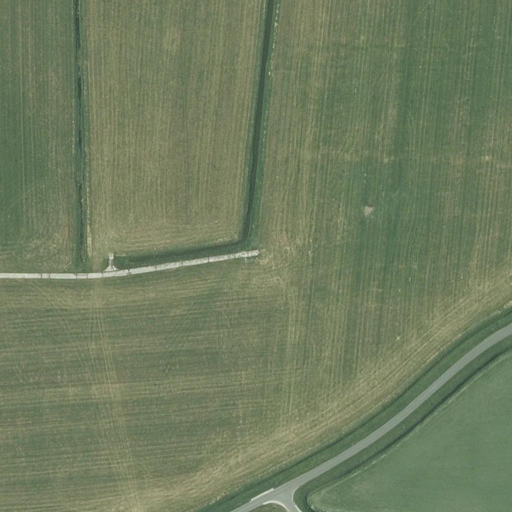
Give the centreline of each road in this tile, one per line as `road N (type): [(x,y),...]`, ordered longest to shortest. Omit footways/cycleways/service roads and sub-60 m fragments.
road 1 (unclassified): [(511,328),(378,433),(278,492)]
road 2 (track): [(0,276),(102,275),(257,252)]
